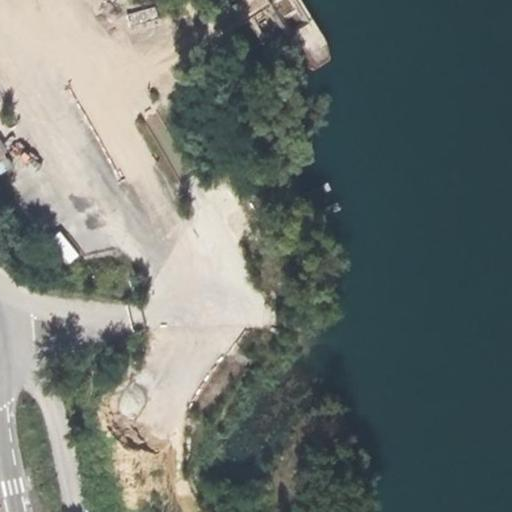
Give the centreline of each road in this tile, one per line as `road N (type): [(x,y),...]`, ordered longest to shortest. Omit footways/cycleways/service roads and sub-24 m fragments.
road 1 (unknown): [(16,327),(79,315),(274,306)]
road 2 (track): [(6,374),(43,392),(72,511)]
